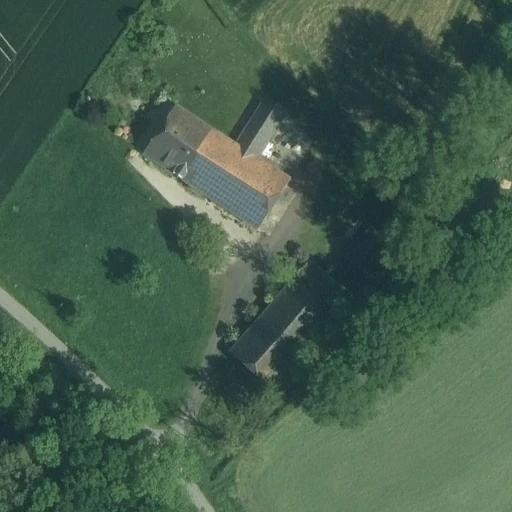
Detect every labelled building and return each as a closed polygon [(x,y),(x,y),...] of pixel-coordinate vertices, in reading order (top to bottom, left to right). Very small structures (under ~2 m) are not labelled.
[(265,99),(236,146),(257,160),(287,113),(265,99)] [(175,107),(143,156),(179,180),(211,131),(175,107)] [(236,146),(211,131),(179,180),(257,232),(290,181),(257,160),(236,146)] [(370,228),(343,259),(368,280),(394,249),(370,228)] [(310,262),(229,354),(271,391),(352,298),(310,262)]
